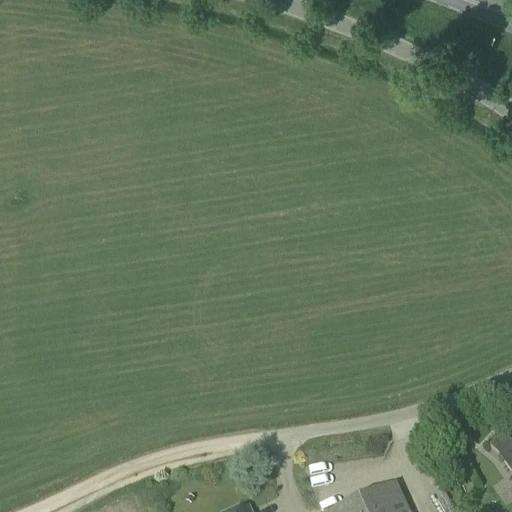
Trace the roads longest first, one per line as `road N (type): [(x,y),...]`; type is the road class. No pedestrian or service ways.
road 1 (unclassified): [(265,0),(404,53),(511,113)]
road 2 (track): [(40,511),(144,467),(282,439)]
road 3 (unclassified): [(282,439),(413,417),(511,376)]
